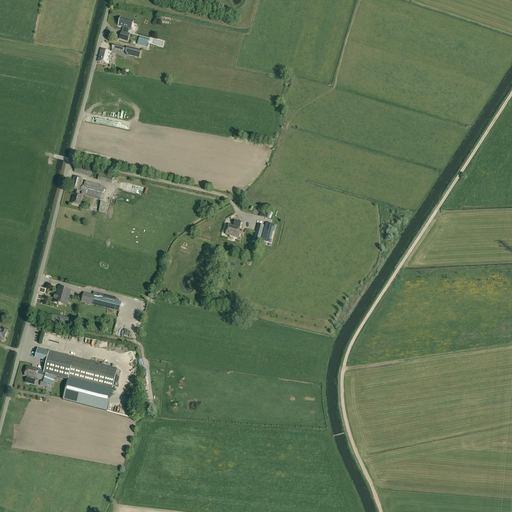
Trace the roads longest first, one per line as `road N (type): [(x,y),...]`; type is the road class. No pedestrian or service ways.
road 1 (track): [(511,94),(352,341),(342,372),(346,426),(378,511)]
road 2 (unclassified): [(0,425),(108,0)]
